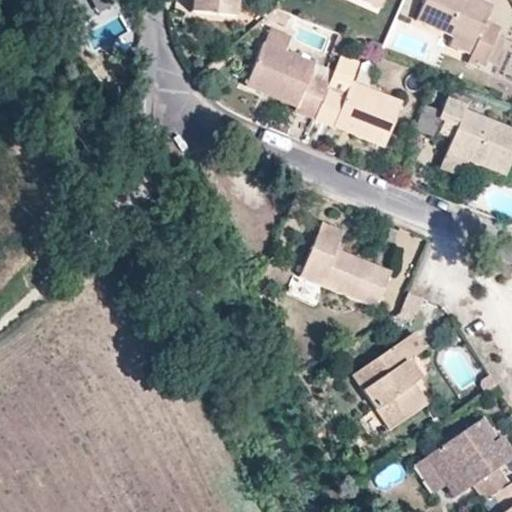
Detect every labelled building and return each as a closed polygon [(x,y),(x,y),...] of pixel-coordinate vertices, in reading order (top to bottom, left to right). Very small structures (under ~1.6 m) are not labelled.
[(90,0),(97,12),(110,4),(108,0),(90,0)] [(190,0),(189,13),(234,18),(235,0),(190,0)] [(484,23),(491,7),(475,0),(424,0),(415,20),(452,37),(474,46),(470,55),(468,60),(477,64),(483,66),(485,61),(497,33),(499,30),(484,23)] [(284,53),(290,37),(268,28),(261,44),(284,53)] [(493,65),(506,37),(497,33),(485,61),(493,65)] [(339,57),(346,39),(338,35),(331,53),(339,57)] [(474,46),(452,37),(448,46),(470,55),(474,46)] [(329,81),(310,73),(312,68),(313,65),(284,53),(261,44),(244,87),(295,107),(293,112),(313,120),(329,81)] [(382,148),(400,103),(349,83),(357,64),(339,57),(331,75),(329,81),(313,120),(332,127),(334,122),(353,129),(350,135),(382,148)] [(475,68),(477,64),(468,60),(466,64),(475,68)] [(331,75),(312,68),(310,73),(329,81),(331,75)] [(503,176),(511,154),(511,131),(463,111),(464,107),(445,99),(440,112),(437,119),(443,121),(456,126),(451,139),(445,153),(467,161),(503,176)] [(437,119),(440,112),(423,106),(413,129),(430,136),(437,119)] [(451,139),(456,126),(443,121),(437,134),(451,139)] [(353,129),(334,122),(332,127),(350,135),(353,129)] [(459,179),(467,161),(445,153),(438,170),(459,179)] [(374,309),(388,273),(340,253),(338,257),(331,255),(333,250),(340,232),(319,224),(298,278),(374,309)] [(415,314),(421,299),(407,294),(399,314),(395,317),(408,322),(412,313),(415,314)] [(415,381),(403,363),(408,360),(422,350),(411,335),(351,376),(388,430),(420,409),(406,388),(411,385),(415,381)] [(420,378),(408,360),(403,363),(415,381),(420,378)] [(494,386),(488,376),(477,383),(484,393),(494,386)] [(425,406),(411,385),(406,388),(420,409),(425,406)] [(497,440),(482,418),(475,423),(490,444),(497,440)] [(497,468),(511,457),(511,456),(499,438),(497,440),(490,444),(475,423),(426,457),(445,486),(453,498),(471,486),(482,501),(508,484),(497,468)] [(445,486),(426,457),(412,467),(431,495),(445,486)] [(511,511),(511,482),(492,496),(502,511),(511,511)] [(502,511),(492,496),(483,502),(490,511),(502,511)]
